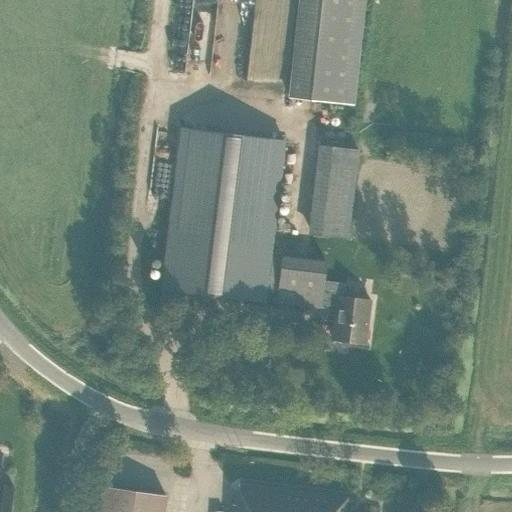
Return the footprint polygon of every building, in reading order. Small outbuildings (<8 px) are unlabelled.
[(352,105),(364,0),(301,0),(290,98),(352,105)] [(269,257),(283,142),(183,129),(163,289),(263,301),(264,298),(277,300),(277,303),(320,308),(321,305),(336,307),(332,340),(365,344),(370,301),(344,298),(346,284),(324,281),(326,262),(283,257),(283,259),(269,257)] [(312,234),(348,239),(359,151),(323,147),(312,234)] [(0,464),(1,453),(0,453),(0,511),(9,511),(13,487),(0,484),(0,464)] [(344,511),(347,498),(238,484),(236,505),(232,505),(231,511),(344,511)] [(163,511),(165,496),(104,487),(100,511),(163,511)]
